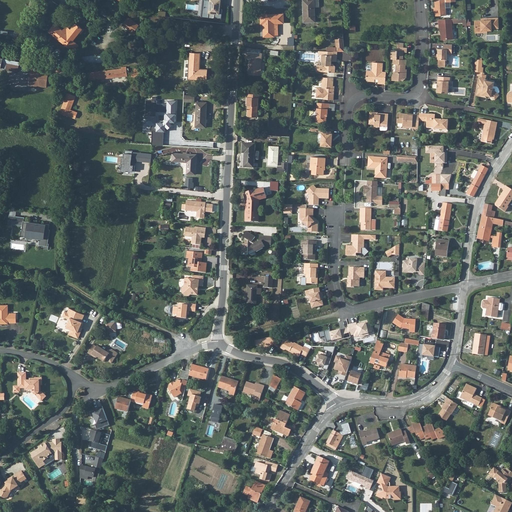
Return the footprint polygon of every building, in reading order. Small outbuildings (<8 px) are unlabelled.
[(47,0),(49,1),(39,14),(40,15),(45,19),(47,20),(58,5),(51,0),(47,0)] [(220,11),(221,0),(209,0),(209,2),(204,1),(202,18),(208,19),(208,14),(215,15),(214,19),(220,20),(221,11),(220,11)] [(302,0),(303,16),(305,16),(305,23),(315,23),(314,0),(302,0)] [(434,0),(435,8),(435,15),(445,15),(445,8),(450,7),(449,1),(455,1),(455,0),(434,0)] [(45,19),(40,15),(34,23),(39,27),(45,19)] [(273,36),(273,24),(276,24),(282,24),(282,15),(260,15),(260,24),(262,24),(262,37),(273,37),(273,36)] [(127,17),(121,25),(132,34),(138,27),(127,17)] [(466,17),(438,19),(438,27),(439,27),(440,33),(442,33),(442,39),(452,39),(451,22),(466,21),(466,17)] [(498,28),(498,18),(484,18),(484,20),(480,20),(474,20),(474,29),(481,29),(481,30),(486,30),(491,30),(491,28),(498,28)] [(67,34),(62,30),(55,24),(49,31),(74,51),(79,45),(73,40),(83,29),(76,23),(71,29),(67,34)] [(66,25),(62,30),(67,34),(71,29),(66,25)] [(343,38),(336,38),(336,51),(337,51),(344,51),(343,38)] [(392,74),(392,80),(402,80),(406,77),(406,72),(403,71),(404,69),(405,69),(405,64),(406,64),(406,60),(403,59),(404,52),(407,52),(408,47),(404,47),(404,42),(398,42),(397,50),(391,50),(391,55),(391,59),(393,59),(393,63),(396,64),(396,71),(392,74)] [(453,44),(444,44),(444,49),(438,48),(438,59),(439,59),(439,66),(445,66),(446,59),(447,59),(447,54),(452,54),(453,44)] [(115,51),(80,56),(82,65),(116,60),(115,51)] [(336,51),(320,51),(319,54),(321,54),(321,58),(323,61),(323,65),(318,65),(318,72),(336,73),(336,66),(334,63),(332,63),(331,63),(331,61),(332,61),(337,61),(337,51),(336,51)] [(248,52),(248,58),(251,58),(250,75),(261,75),(262,53),(248,52)] [(199,69),(200,53),(190,53),(189,79),(207,80),(207,70),(199,69)] [(2,58),(1,68),(17,71),(19,62),(2,58)] [(368,66),(367,66),(366,78),(369,81),(375,82),(375,79),(378,79),(378,82),(378,83),(385,84),(386,72),(383,72),(383,63),(373,62),(372,66),(368,66)] [(57,68),(56,72),(62,72),(62,68),(68,68),(69,64),(57,63),(57,68)] [(122,69),(94,72),(96,80),(98,79),(98,80),(127,76),(126,67),(122,68),(122,69)] [(31,68),(31,74),(33,75),(32,85),(45,87),(47,71),(31,68)] [(334,78),(323,77),(322,87),(317,87),(316,97),(324,98),(324,99),(334,100),(335,88),(333,88),(334,78)] [(439,87),(438,87),(437,93),(449,93),(450,81),(451,78),(440,77),(439,81),(438,81),(438,85),(439,85),(439,87)] [(478,88),(477,93),(482,94),(483,92),(492,94),(492,95),(496,99),(500,94),(499,93),(496,91),(493,90),(494,85),(495,80),(490,79),(489,80),(486,80),(486,78),(483,77),(481,77),(479,83),(481,83),(479,89),(478,88)] [(68,93),(60,114),(68,117),(68,116),(75,119),(78,113),(70,110),(71,107),(71,108),(76,96),(68,93)] [(248,97),(248,105),(250,106),(249,116),(258,116),(259,98),(260,98),(260,94),(249,94),(249,97),(248,97)] [(176,103),(171,102),(171,106),(158,105),(158,101),(149,101),(148,124),(165,125),(165,123),(168,120),(169,113),(176,114),(176,103)] [(206,127),(206,122),(206,119),(207,102),(196,101),(195,126),(206,127)] [(330,103),(318,102),(317,110),(318,111),(318,113),(318,115),(317,116),(317,120),(318,121),(322,121),(323,120),(326,121),(327,113),(328,113),(328,108),(330,108),(330,103)] [(378,112),(370,111),(369,123),(375,124),(375,126),(380,126),(380,129),(381,130),(387,130),(387,129),(389,113),(381,113),(381,114),(378,114),(378,112)] [(419,115),(419,121),(427,121),(427,127),(434,128),(434,129),(435,129),(448,130),(449,120),(435,119),(435,114),(420,113),(419,115)] [(403,124),(403,127),(412,128),(412,129),(419,129),(419,121),(419,115),(413,115),(413,116),(404,115),(404,114),(397,114),(397,123),(403,124)] [(485,125),(482,143),(492,145),(494,138),(495,138),(497,127),(489,126),(490,122),(479,120),(478,124),(485,125)] [(331,129),(320,128),(319,132),(321,132),(321,145),(331,146),(332,133),(331,133),(331,129)] [(256,144),(243,143),(242,143),(241,167),(255,168),(255,164),(256,144)] [(268,165),(278,166),(278,161),(279,146),(269,146),(268,165)] [(444,146),(429,146),(429,153),(431,153),(436,153),(436,163),(438,163),(438,167),(444,167),(444,163),(446,163),(446,153),(444,153),(444,146)] [(133,151),(126,151),(126,158),(124,158),(124,165),(125,165),(124,172),(129,172),(129,171),(136,172),(137,162),(151,163),(152,154),(133,152),(133,151)] [(196,153),(172,153),(172,161),(181,161),(181,165),(183,167),(187,167),(186,173),(195,174),(196,153)] [(322,175),(323,170),(322,170),(322,166),(324,166),(325,157),(310,156),(310,170),(311,170),(311,174),(322,175)] [(377,170),(375,170),(375,178),(386,178),(387,158),(369,157),(368,167),(375,168),(377,168),(377,170)] [(278,166),(277,172),(287,172),(288,162),(278,161),(278,166)] [(476,170),(472,177),(475,178),(467,194),(474,197),(489,169),(482,165),(478,172),(476,170)] [(431,182),(431,184),(441,184),(441,175),(433,175),(433,182),(431,182)] [(192,177),(186,177),(186,183),(184,183),(184,188),(189,188),(189,187),(192,187),(193,182),(191,182),(192,177)] [(364,193),(367,193),(368,193),(368,195),(367,196),(367,203),(377,203),(377,205),(383,205),(383,197),(377,197),(378,182),(368,181),(368,186),(364,186),(364,193)] [(428,184),(428,194),(440,194),(441,184),(431,184),(430,184),(428,184)] [(310,195),(310,205),(319,205),(319,198),(319,196),(320,196),(321,196),(322,198),(329,198),(330,189),(317,188),(313,185),(306,191),(310,195)] [(500,199),(499,199),(495,205),(506,212),(509,207),(508,206),(511,200),(511,189),(506,186),(503,190),(504,191),(502,194),(503,195),(500,199)] [(247,191),(243,192),(246,202),(245,221),(258,222),(259,216),(259,199),(267,197),(264,187),(247,191)] [(186,204),(185,209),(197,210),(196,217),(203,217),(204,210),(211,211),(212,204),(205,203),(197,202),(197,201),(186,199),(186,204)] [(292,204),(284,204),(284,213),(287,213),(287,212),(292,212),(292,204)] [(485,204),(482,216),(494,219),(496,212),(492,211),(493,206),(485,204)] [(436,220),(434,230),(448,232),(452,207),(443,205),(440,220),(436,220)] [(17,208),(10,207),(9,219),(13,220),(12,225),(13,226),(15,217),(17,208)] [(301,208),(300,219),(304,223),(309,228),(309,232),(318,232),(319,222),(315,218),(314,219),(312,217),(314,215),(314,214),(314,209),(301,208)] [(372,208),(361,208),(360,222),(362,222),(362,230),(372,230),(372,208)] [(494,219),(482,216),(477,239),(489,241),(490,238),(490,236),(493,224),(494,219)] [(20,237),(27,238),(27,235),(32,236),(31,239),(32,239),(32,238),(40,239),(39,245),(42,246),(42,249),(48,250),(50,237),(49,237),(50,230),(49,230),(49,225),(45,225),(45,226),(39,225),(40,224),(34,223),(34,225),(28,224),(28,222),(24,222),(25,218),(15,217),(13,226),(23,227),(22,231),(21,231),(20,237)] [(195,228),(195,227),(185,226),(184,235),(192,236),(191,243),(201,244),(201,236),(201,233),(204,233),(205,226),(200,226),(198,226),(198,228),(195,228)] [(242,243),(241,254),(247,255),(247,251),(252,249),(254,252),(264,247),(264,245),(268,245),(270,245),(271,238),(263,237),(262,237),(258,237),(258,243),(257,243),(253,239),(255,237),(246,231),(242,236),(245,238),(245,244),(242,243)] [(365,235),(352,235),(352,242),(354,242),(354,246),(347,246),(346,255),(356,256),(357,253),(362,253),(362,248),(364,248),(365,239),(365,235)] [(490,236),(490,238),(493,239),(492,247),(500,248),(500,247),(496,246),(497,237),(490,236)] [(438,240),(436,256),(447,257),(449,241),(438,240)] [(308,244),(302,244),(302,249),(305,249),(305,254),(302,256),(302,259),(315,260),(316,254),(314,252),(314,250),(316,250),(316,245),(317,245),(317,241),(308,241),(308,244)] [(400,244),(386,252),(388,255),(393,252),(393,255),(400,255),(400,244)] [(185,250),(185,257),(187,257),(187,265),(190,265),(190,269),(204,271),(205,261),(199,261),(199,258),(201,258),(201,252),(185,250)] [(424,275),(425,263),(421,263),(421,258),(416,258),(416,259),(409,259),(409,261),(403,261),(403,267),(407,271),(412,272),(412,273),(416,273),(416,275),(424,275)] [(319,264),(305,264),(305,274),(306,274),(306,284),(318,284),(318,278),(317,278),(317,274),(317,269),(318,269),(319,264)] [(350,280),(349,280),(349,287),(355,287),(355,286),(360,286),(361,277),(365,278),(365,268),(351,267),(350,276),(350,280)] [(383,290),(383,287),(383,285),(386,285),(387,287),(395,288),(395,277),(386,277),(387,271),(376,271),(376,290),(383,290)] [(203,275),(191,274),(191,278),(184,277),(183,285),(181,287),(181,291),(184,294),(188,295),(190,293),(197,294),(198,284),(202,284),(203,275)] [(246,285),(245,304),(256,305),(256,294),(261,294),(261,288),(257,288),(257,285),(246,285)] [(312,308),(324,305),(322,300),(321,300),(319,293),(320,292),(319,288),(309,290),(305,291),(307,295),(309,295),(312,308)] [(500,300),(489,298),(489,302),(485,301),(484,302),(483,307),(484,309),(488,309),(487,317),(498,318),(499,311),(503,311),(504,305),(500,304),(500,300)] [(169,306),(167,307),(167,312),(168,314),(176,314),(176,317),(185,318),(186,314),(186,310),(188,310),(194,311),(195,304),(183,302),(183,304),(177,304),(177,307),(169,306)] [(0,322),(0,323),(0,324),(8,324),(8,323),(16,323),(16,313),(8,313),(8,305),(0,305),(0,322)] [(64,311),(62,317),(70,320),(66,327),(70,329),(68,335),(78,339),(82,329),(79,328),(82,322),(81,322),(84,315),(69,309),(67,313),(64,311)] [(398,315),(392,323),(400,328),(409,329),(409,332),(414,333),(415,320),(403,319),(401,318),(401,317),(398,315)] [(115,323),(106,325),(108,331),(110,333),(114,333),(116,330),(115,323)] [(358,323),(350,326),(350,329),(352,335),(355,335),(356,338),(361,337),(361,338),(372,335),(369,323),(358,326),(358,323)] [(434,324),(432,338),(444,340),(446,325),(434,324)] [(352,335),(350,329),(332,333),(334,342),(352,337),(352,335)] [(473,354),(484,355),(487,335),(475,334),(473,354)] [(256,346),(277,343),(275,336),(255,340),(256,346)] [(377,340),(376,346),(376,347),(382,349),(384,343),(382,342),(378,341),(377,340)] [(286,344),(283,342),(279,348),(284,351),(287,350),(291,343),(288,341),(286,344)] [(291,343),(287,350),(290,352),(290,353),(298,357),(299,355),(305,358),(308,354),(310,350),(303,347),(303,348),(294,344),(293,344),(291,343)] [(400,343),(397,351),(406,352),(408,345),(408,344),(404,343),(400,343)] [(434,346),(418,344),(418,346),(417,357),(422,357),(422,359),(432,360),(433,353),(438,353),(439,348),(434,347),(434,346)] [(97,348),(93,345),(88,354),(95,359),(96,358),(104,363),(105,361),(111,364),(118,354),(110,350),(108,353),(97,347),(97,348)] [(376,347),(371,361),(375,363),(374,368),(376,369),(379,370),(381,365),(387,367),(387,366),(389,359),(391,355),(381,352),(382,349),(376,347)] [(326,355),(319,352),(318,355),(316,355),(313,363),(319,365),(318,365),(322,367),(324,366),(325,363),(328,365),(330,359),(325,357),(326,355)] [(341,357),(335,355),(333,362),(337,364),(334,371),(337,372),(337,374),(344,377),(351,357),(345,355),(343,360),(340,359),(341,357)] [(410,379),(413,379),(415,367),(399,364),(397,378),(402,379),(402,377),(410,379)] [(189,371),(188,376),(205,381),(207,369),(197,366),(197,368),(190,366),(189,371)] [(181,394),(183,394),(186,381),(188,376),(189,371),(185,370),(184,372),(181,371),(179,378),(183,379),(182,380),(181,384),(179,383),(180,382),(176,381),(176,382),(174,384),(172,383),(168,385),(167,390),(170,394),(174,399),(181,394)] [(19,372),(19,386),(19,387),(20,387),(26,387),(26,390),(32,390),(32,392),(35,394),(38,394),(38,397),(42,401),(47,396),(42,391),(40,391),(40,384),(42,384),(42,377),(36,377),(36,378),(36,380),(31,380),(27,380),(26,372),(19,372)] [(350,372),(347,382),(361,386),(364,374),(360,373),(359,375),(350,372)] [(273,375),(270,386),(277,388),(281,378),(273,375)] [(221,376),(218,387),(230,391),(229,393),(234,395),(238,382),(231,380),(231,379),(221,376)] [(253,397),(254,397),(257,388),(258,384),(255,383),(247,380),(243,391),(254,395),(253,397)] [(257,388),(254,397),(260,399),(265,384),(258,382),(258,384),(257,388)] [(474,395),(475,394),(477,388),(467,384),(461,398),(479,406),(483,398),(477,395),(477,396),(474,395)] [(293,387),(284,404),(297,411),(301,405),(300,404),(305,393),(293,387)] [(200,392),(189,389),(187,396),(190,397),(187,410),(194,411),(196,404),(198,404),(200,397),(199,397),(200,392)] [(133,392),(131,403),(144,406),(143,409),(149,410),(153,396),(147,395),(146,396),(144,395),(144,394),(138,393),(138,394),(133,392)] [(445,407),(443,409),(439,415),(447,421),(456,409),(459,405),(448,397),(445,401),(446,402),(444,406),(445,407)] [(226,407),(215,404),(211,417),(214,418),(212,421),(221,424),(226,407)] [(491,410),(489,415),(502,421),(501,423),(505,425),(511,412),(507,410),(506,411),(499,408),(498,406),(494,404),(492,404),(490,408),(491,410)] [(456,416),(461,407),(459,406),(453,414),(456,416)] [(95,430),(110,425),(105,408),(90,413),(95,430)] [(274,424),(271,430),(289,438),(291,431),(283,428),(284,424),(287,425),(291,416),(281,412),(275,424),(274,424)] [(421,423),(412,424),(413,426),(416,432),(418,436),(420,435),(422,440),(427,438),(428,440),(432,438),(433,440),(439,438),(439,440),(447,437),(445,432),(441,429),(436,431),(433,423),(427,426),(428,427),(423,429),(421,423)] [(255,428),(253,435),(260,438),(263,431),(255,428)] [(363,431),(359,432),(363,445),(367,444),(367,442),(380,439),(377,429),(364,433),(363,431)] [(395,433),(389,435),(393,446),(406,441),(407,445),(411,444),(407,432),(403,433),(402,430),(395,432),(395,433)] [(326,445),(332,448),(333,446),(337,448),(343,436),(333,431),(327,442),(328,443),(326,445)] [(262,436),(256,455),(267,458),(270,459),(273,452),(269,451),(273,439),(262,436)] [(210,438),(207,447),(220,450),(223,442),(210,438)] [(32,458),(39,468),(45,464),(46,465),(54,459),(63,459),(62,442),(60,442),(60,439),(53,439),(53,442),(53,449),(51,449),(50,449),(47,444),(46,443),(39,447),(40,449),(36,452),(35,451),(31,454),(33,457),(32,458)] [(223,442),(220,450),(225,452),(235,454),(238,445),(224,440),(223,442)] [(80,466),(80,478),(85,479),(86,476),(99,479),(102,471),(103,466),(105,459),(103,459),(96,457),(93,469),(80,466)] [(318,457),(312,473),(323,478),(330,462),(318,457)] [(255,469),(257,469),(256,474),(262,475),(261,480),(270,482),(272,475),(266,473),(267,470),(276,472),(278,465),(266,462),(265,465),(256,463),(255,469)] [(374,471),(364,466),(359,476),(350,471),(346,478),(353,482),(354,480),(365,486),(364,489),(369,491),(373,481),(369,479),(374,471)] [(508,493),(508,485),(507,482),(509,482),(510,481),(511,481),(511,479),(511,471),(508,469),(506,472),(504,471),(501,474),(500,473),(494,479),(501,485),(500,486),(501,493),(508,493)] [(22,472),(16,477),(14,478),(13,477),(8,480),(9,481),(5,483),(4,486),(2,486),(0,489),(0,491),(1,491),(0,493),(1,497),(5,498),(8,497),(11,490),(15,488),(16,489),(19,487),(19,486),(21,484),(21,483),(27,479),(22,472)] [(390,477),(381,474),(377,483),(382,485),(377,496),(382,499),(383,496),(389,499),(393,499),(394,500),(399,500),(401,499),(401,494),(399,493),(399,488),(390,488),(390,483),(388,482),(390,477)] [(248,487),(244,493),(250,496),(249,499),(258,503),(265,486),(256,482),(253,489),(248,487)] [(497,495),(492,504),(498,507),(500,502),(503,498),(497,495)] [(87,497),(80,496),(78,503),(86,504),(87,497)] [(237,502),(234,507),(243,511),(247,511),(251,505),(251,504),(237,497),(235,501),(237,502)] [(300,497),(293,511),(305,511),(310,501),(300,497)] [(500,502),(498,507),(496,511),(509,511),(511,507),(511,502),(503,498),(500,502)]
